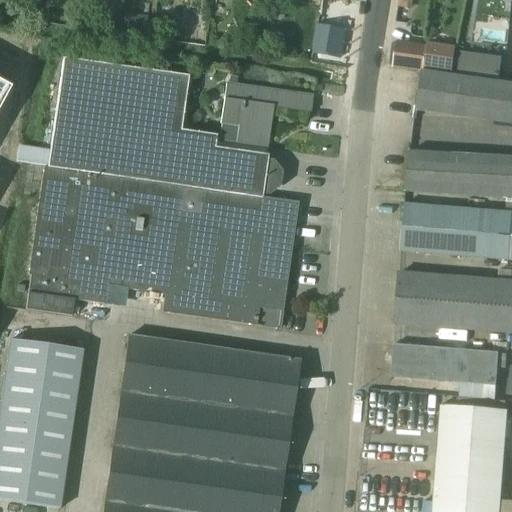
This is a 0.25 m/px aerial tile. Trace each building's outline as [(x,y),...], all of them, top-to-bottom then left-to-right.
[(96,16),(88,7),(79,15),(87,24),(96,16)] [(148,17),(123,13),(121,27),(146,30),(148,17)] [(339,57),(344,31),(318,26),(313,53),(339,57)] [(425,47),(398,42),(394,66),(421,71),(425,47)] [(428,45),(424,68),(451,73),(455,49),(428,45)] [(457,74),(481,77),(484,55),(460,52),(457,74)] [(47,168),(261,199),(267,156),(265,156),(272,108),(309,113),(312,97),(236,87),(237,78),(229,77),(228,86),(227,85),(220,136),(180,131),(188,77),(63,59),(47,168)] [(511,85),(421,72),(416,111),(511,124),(511,85)] [(0,106),(13,83),(0,76),(0,106)] [(287,162),(317,166),(318,157),(289,153),(287,162)] [(511,158),(408,153),(406,193),(511,198),(511,158)] [(47,168),(43,168),(28,276),(31,276),(28,294),(106,306),(108,288),(164,296),(162,314),(278,331),(297,204),(261,199),(47,168)] [(401,253),(507,261),(511,213),(405,205),(401,253)] [(395,326),(511,334),(511,282),(399,274),(395,326)] [(120,393),(290,418),(299,362),(128,337),(120,393)] [(82,351),(10,341),(0,407),(0,501),(58,510),(82,351)] [(391,379),(449,383),(460,384),(459,397),(494,400),(495,386),(498,354),(393,346),(391,379)] [(112,448),(282,473),(290,418),(120,393),(112,448)] [(441,408),(433,511),(498,511),(506,413),(441,408)] [(165,511),(276,511),(282,473),(112,448),(104,503),(165,511)] [(165,511),(104,503),(102,511),(165,511)]
